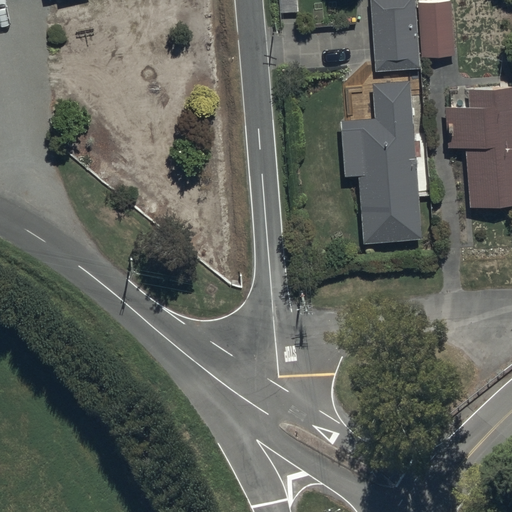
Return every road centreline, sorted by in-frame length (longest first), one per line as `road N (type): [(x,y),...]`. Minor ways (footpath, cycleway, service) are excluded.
road 1 (unclassified): [(248,0),(275,334)]
road 2 (unclassified): [(0,218),(85,273),(216,381)]
road 3 (residential): [(275,334),(511,307)]
road 4 (unclassified): [(285,426),(410,511)]
road 5 (unclassified): [(266,511),(216,381)]
road 6 (unclassified): [(427,511),(511,413)]
